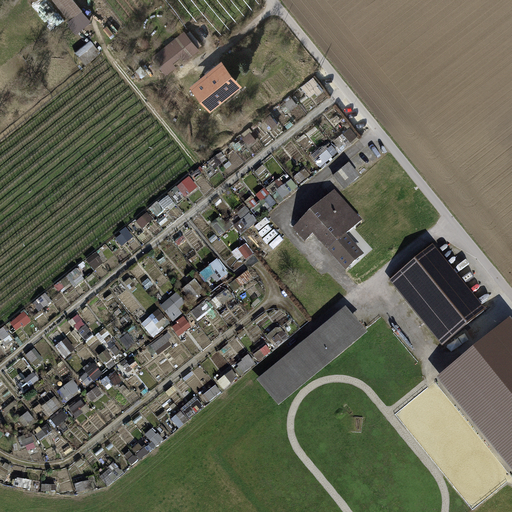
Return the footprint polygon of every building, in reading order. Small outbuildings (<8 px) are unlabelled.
[(81,11),(71,0),(53,0),(69,20),(81,11)] [(197,48),(184,32),(153,57),(166,73),(175,66),(172,62),(180,56),(183,60),(197,48)] [(239,82),(220,59),(197,78),(216,101),(239,82)] [(314,76),(304,86),(313,97),(324,87),(314,76)] [(326,154),(317,161),(322,166),(330,160),(326,154)] [(346,190),(362,176),(351,163),(335,177),(346,190)] [(186,197),(199,187),(191,177),(178,186),(186,197)] [(283,189),(287,197),(295,192),(291,184),(283,189)] [(359,220),(332,191),(293,227),(304,239),(310,234),(323,249),(326,247),(341,263),(358,248),(345,233),(359,220)] [(245,234),(254,222),(245,215),(236,228),(245,234)] [(484,309),(432,246),(391,279),(444,342),(484,309)] [(210,285),(229,272),(220,259),(201,273),(210,285)] [(78,268),(68,276),(77,287),(87,279),(78,268)] [(55,285),(60,292),(72,284),(68,277),(55,285)] [(161,306),(172,318),(188,304),(178,292),(161,306)] [(198,321),(214,310),(208,301),(192,312),(198,321)] [(368,335),(347,309),(258,383),(279,409),(368,335)] [(143,322),(153,336),(170,324),(161,310),(143,322)] [(16,331),(33,323),(28,312),(11,320),(16,331)] [(511,323),(508,319),(435,379),(440,384),(511,472),(511,323)] [(85,340),(94,336),(88,325),(79,329),(85,340)] [(8,327),(0,330),(0,331),(6,346),(14,343),(8,327)] [(168,331),(151,344),(157,352),(174,339),(168,331)] [(68,338),(57,347),(66,359),(77,350),(68,338)] [(37,367),(46,360),(35,348),(27,356),(37,367)] [(250,355),(238,365),(244,373),(257,363),(250,355)] [(103,374),(95,365),(81,377),(89,387),(103,374)] [(35,373),(25,380),(30,387),(40,380),(35,373)] [(74,379),(59,391),(68,402),(83,390),(74,379)] [(95,402),(104,394),(97,387),(88,395),(95,402)] [(42,408),(49,418),(64,406),(56,397),(42,408)] [(76,417),(89,411),(84,399),(71,405),(76,417)] [(58,429),(71,417),(62,408),(49,420),(58,429)] [(21,418),(28,427),(37,421),(29,411),(21,418)] [(36,433),(42,440),(54,432),(49,424),(36,433)]
